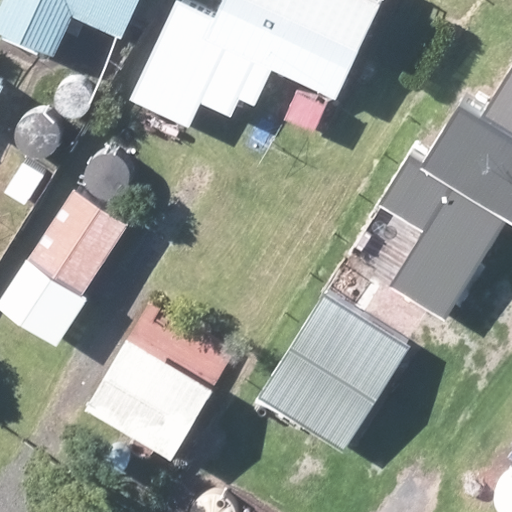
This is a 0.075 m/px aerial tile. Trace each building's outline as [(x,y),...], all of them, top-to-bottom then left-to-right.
[(0,0),(0,32),(53,56),(73,9),(128,33),(142,0),(0,0)] [(378,2),(374,0),(225,0),(215,23),(173,5),(130,102),(189,128),(198,105),(231,119),(239,101),(254,108),(273,65),(338,94),(378,2)] [(511,65),(478,122),(451,105),(422,154),(408,146),(375,201),(423,229),(390,286),(443,317),(503,216),(511,221),(511,65)] [(77,193),(4,300),(53,333),(126,226),(77,193)] [(326,291),(264,396),(347,444),(409,340),(326,291)] [(130,343),(87,408),(163,457),(205,393),(130,343)]
